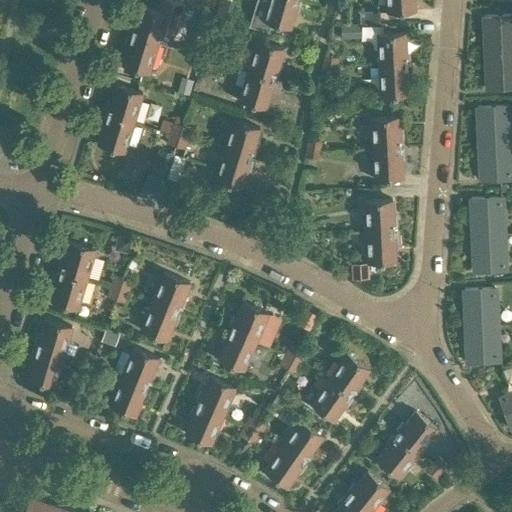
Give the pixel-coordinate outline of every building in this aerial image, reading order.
[(132,31),(131,34),(156,42),(170,46),(183,4),(171,0),(161,0),(158,10),(140,5),(134,22),(132,21),(129,30),(132,31)] [(296,1),(296,0),(268,0),(263,21),(288,28),(293,10),(297,11),(300,2),(296,1)] [(386,0),(387,12),(412,11),(411,0),(386,0)] [(215,15),(229,19),(231,11),(217,8),(215,15)] [(379,11),(359,12),(359,24),(379,24),(379,11)] [(511,14),(483,16),(485,53),(511,51),(511,14)] [(340,26),(340,38),(360,37),(360,25),(340,26)] [(377,33),(379,64),(405,63),(405,60),(409,59),(408,50),(404,50),(403,32),(377,33)] [(147,72),(156,42),(131,34),(130,38),(127,37),(124,46),(127,47),(122,65),(147,72)] [(248,70),(273,78),(274,74),(278,76),(280,66),(277,65),(282,48),(256,40),(253,53),(243,50),(238,66),(248,69),(248,70)] [(192,53),(202,56),(205,46),(195,43),(192,53)] [(215,49),(205,46),(202,56),(211,59),(215,49)] [(511,88),(511,51),(485,53),(486,90),(511,88)] [(189,64),(199,66),(202,56),(192,53),(189,64)] [(208,69),(211,59),(202,56),(199,66),(208,69)] [(323,65),(334,67),(336,58),(324,56),(323,65)] [(405,66),(405,63),(379,64),(381,96),(406,94),(405,76),(410,76),(409,65),(405,66)] [(323,65),(321,73),(332,75),(334,67),(323,65)] [(272,81),(273,78),(248,70),(238,100),(264,108),(269,90),(273,91),(276,82),(272,81)] [(181,78),(177,91),(188,94),(191,81),(181,78)] [(108,111),(107,115),(132,122),(141,92),(116,85),(110,102),(107,101),(104,110),(108,111)] [(476,107),(478,144),(510,142),(508,105),(476,107)] [(123,152),(132,122),(107,115),(106,118),(102,117),(99,126),(103,127),(98,144),(123,152)] [(371,117),(373,148),(398,147),(398,144),(402,144),(402,133),(398,134),(397,115),(371,117)] [(223,150),(248,158),(249,154),(253,156),(256,146),(252,145),(257,127),(232,120),(223,150)] [(177,136),(180,126),(172,124),(169,134),(177,136)] [(180,126),(177,136),(185,139),(189,128),(180,126)] [(166,144),(174,147),(177,136),(169,134),(166,144)] [(182,149),(185,139),(177,136),(174,147),(182,149)] [(307,148),(318,151),(319,142),(308,140),(307,148)] [(511,179),(510,144),(510,142),(478,144),(480,181),(511,179)] [(399,150),(398,147),(373,148),(374,179),(400,178),(399,160),(403,160),(403,150),(399,150)] [(159,148),(150,173),(166,178),(174,153),(159,148)] [(307,148),(305,157),(316,159),(318,151),(307,148)] [(247,161),(248,158),(223,150),(214,180),(239,187),(244,170),(249,171),(251,162),(247,161)] [(191,185),(179,180),(174,193),(186,197),(191,185)] [(470,198),(472,235),(503,233),(501,196),(470,198)] [(365,200),(366,232),(392,231),(392,227),(396,227),(395,217),(391,217),(391,199),(365,200)] [(298,232),(309,231),(309,222),(297,223),(298,232)] [(310,240),(309,231),(298,232),(298,241),(310,240)] [(392,234),(392,231),(366,232),(367,262),(393,261),(392,243),(397,243),(396,234),(392,234)] [(505,270),(503,240),(503,233),(472,235),(473,272),(505,270)] [(122,252),(129,253),(132,238),(117,235),(116,243),(122,252)] [(61,267),(60,271),(84,278),(93,248),(68,241),(63,258),(60,257),(57,266),(61,267)] [(350,267),(350,276),(369,275),(369,267),(350,267)] [(75,308),(84,278),(60,271),(59,274),(55,273),(53,281),(56,282),(51,301),(75,308)] [(152,301),(176,310),(177,307),(181,309),(185,300),(181,298),(188,282),(164,272),(152,301)] [(110,286),(118,289),(122,279),(113,276),(110,286)] [(118,289),(126,292),(130,282),(122,279),(118,289)] [(118,289),(110,286),(107,296),(115,299),(118,289)] [(463,289),(465,326),(496,325),(495,287),(463,289)] [(123,302),(126,292),(118,289),(115,299),(123,302)] [(175,313),(176,310),(152,301),(140,330),(164,340),(171,322),(175,324),(179,315),(175,313)] [(232,327),(230,330),(254,341),(266,312),(243,302),(235,319),(232,317),(228,325),(232,327)] [(307,328),(315,314),(305,308),(297,323),(307,328)] [(37,345),(36,348),(61,356),(70,326),(45,318),(39,336),(36,335),(34,344),(37,345)] [(498,362),(496,325),(465,326),(467,363),(498,362)] [(113,344),(117,332),(106,329),(102,341),(113,344)] [(241,369),(254,341),(230,330),(229,333),(225,332),(222,340),(225,342),(218,359),(241,369)] [(283,355),(291,359),(296,350),(288,346),(283,355)] [(121,376),(145,386),(146,383),(150,384),(153,375),(150,374),(157,357),(133,347),(121,376)] [(51,386),(61,356),(36,348),(35,352),(32,351),(29,359),(33,361),(27,378),(51,386)] [(291,359),(299,364),(304,354),(296,350),(291,359)] [(83,363),(91,366),(94,356),(86,353),(83,363)] [(328,379),(350,394),(352,391),(355,393),(360,385),(357,383),(368,368),(346,353),(328,379)] [(286,369),(291,359),(283,355),(279,364),(286,369)] [(91,366),(99,368),(103,358),(94,356),(91,366)] [(294,373),(299,364),(291,359),(286,369),(294,373)] [(91,366),(83,363),(79,373),(87,376),(91,366)] [(95,378),(99,368),(91,366),(87,376),(95,378)] [(144,389),(145,386),(121,376),(109,405),(133,415),(140,397),(144,399),(148,390),(144,389)] [(199,401),(197,404),(221,415),(234,386),(210,376),(202,393),(199,391),(195,400),(199,401)] [(348,397),(350,394),(328,379),(310,404),(332,419),(342,404),(345,406),(351,399),(348,397)] [(284,380),(276,390),(287,397),(294,387),(284,380)] [(508,428),(511,426),(511,393),(498,398),(508,428)] [(269,403),(281,412),(288,402),(276,394),(269,403)] [(208,443),(221,415),(197,404),(196,407),(193,406),(189,414),(192,416),(184,433),(208,443)] [(398,433),(396,435),(416,452),(436,427),(415,411),(404,425),(402,423),(395,431),(398,433)] [(244,426),(251,430),(256,420),(249,416),(244,426)] [(256,420),(251,430),(258,434),(264,425),(256,420)] [(282,445),(303,460),(305,457),(308,460),(313,452),(310,450),(321,435),(300,420),(282,445)] [(238,435),(246,440),(251,430),(244,426),(238,435)] [(258,434),(251,430),(246,440),(253,444),(258,434)] [(396,476),(416,452),(396,435),(394,438),(391,436),(385,443),(388,445),(376,460),(396,476)] [(301,463),(303,460),(282,445),(264,471),(285,486),(295,471),(299,473),(304,465),(301,463)] [(432,464),(440,472),(446,466),(438,458),(432,464)] [(434,478),(440,472),(432,464),(426,470),(434,478)] [(349,493),(347,495),(367,511),(387,488),(366,471),(355,485),(353,484),(347,491),(349,493)] [(366,511),(367,511),(347,495),(345,498),(342,496),(336,503),(339,505),(333,511),(366,511)] [(48,511),(51,504),(28,496),(22,511),(48,511)]
